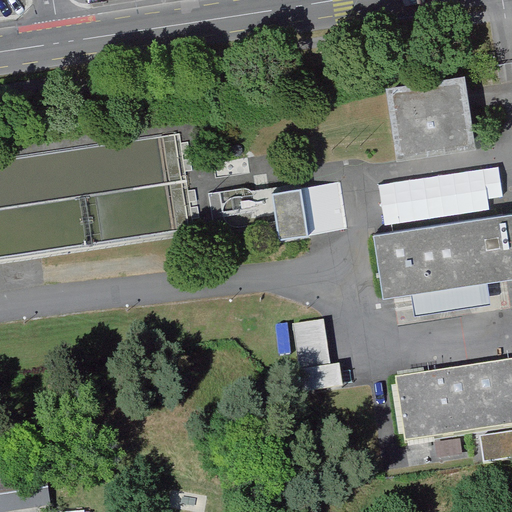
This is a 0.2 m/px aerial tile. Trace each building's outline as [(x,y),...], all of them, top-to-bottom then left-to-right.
[(382,86),(394,161),(472,148),(460,74),(382,86)] [(270,193),(276,241),(345,232),(339,184),(270,193)] [(511,210),(369,232),(379,298),(391,296),(396,329),(507,313),(501,277),(511,275),(511,210)] [(340,366),(328,367),(326,322),(294,323),(298,393),(341,391),(340,366)] [(511,360),(391,379),(401,444),(511,427),(511,360)] [(44,472),(0,478),(0,510),(49,504),(45,479),(44,472)]
